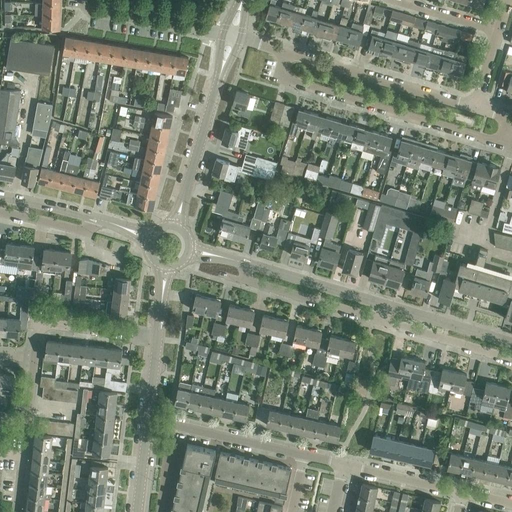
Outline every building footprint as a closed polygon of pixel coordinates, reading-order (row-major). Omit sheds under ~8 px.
[(275,0),(270,0),(266,17),(270,18),(269,22),(276,24),(283,2),(281,8),(274,6),(275,0)] [(287,3),(283,2),(276,24),(284,26),(285,23),(289,24),(295,5),(294,5),(293,11),(285,9),(287,3)] [(43,3),(43,15),(60,16),(61,4),(43,3)] [(376,5),(369,3),(363,25),(365,26),(369,27),(376,5)] [(306,8),(295,5),(289,24),(293,25),(292,28),(300,31),(304,14),(306,8)] [(376,5),(369,27),(367,35),(373,15),(376,16),(377,14),(381,15),(384,8),(376,5)] [(313,9),(311,16),(304,14),(300,31),(307,33),(308,30),(312,31),(318,11),(313,9)] [(404,14),(392,10),(389,20),(401,24),(404,14)] [(11,14),(5,14),(4,14),(4,23),(5,23),(5,27),(13,27),(13,24),(12,24),(12,22),(11,14)] [(415,17),(404,14),(401,24),(412,27),(415,17)] [(43,15),(42,28),(50,29),(59,29),(60,29),(60,16),(43,15)] [(346,44),(351,28),(346,27),(348,19),(342,17),(339,25),(335,38),(339,39),(338,42),(346,44)] [(427,20),(415,17),(412,27),(424,30),(425,25),(426,25),(427,20)] [(315,35),(323,38),(328,21),(316,18),(312,31),(316,32),(315,35)] [(439,24),(427,20),(426,25),(437,28),(435,34),(436,34),(439,24)] [(339,25),(328,21),(323,38),(330,40),(331,37),(335,38),(339,25)] [(352,22),(351,28),(346,44),(358,48),(365,26),(363,25),(352,22)] [(450,27),(439,24),(436,34),(443,36),(441,40),(446,41),(447,37),(450,27)] [(462,31),(450,27),(447,37),(459,41),(462,31)] [(386,33),(372,29),(370,34),(372,34),(368,47),(372,49),(372,52),(379,54),(385,35),(386,33)] [(473,34),(462,31),(459,41),(460,37),(472,41),(473,34)] [(385,35),(379,54),(387,56),(388,53),(392,54),(397,38),(385,35)] [(78,38),(66,36),(63,53),(75,55),(78,38)] [(54,45),(11,38),(6,67),(49,74),(54,45)] [(90,40),(78,38),(75,55),(87,58),(90,40)] [(395,59),(402,61),(408,42),(397,38),(392,54),(396,56),(395,59)] [(409,39),(408,42),(402,61),(410,63),(411,60),(415,61),(420,42),(409,39)] [(102,42),(90,40),(87,58),(99,60),(102,42)] [(115,45),(102,42),(99,60),(112,62),(115,45)] [(425,44),(420,42),(415,61),(419,63),(418,66),(425,68),(430,52),(423,50),(425,44)] [(127,47),(115,45),(112,62),(124,64),(127,47)] [(139,49),(127,47),(124,64),(136,66),(139,49)] [(151,51),(139,49),(136,66),(149,68),(151,51)] [(444,49),(442,55),(437,71),(449,75),(455,53),(444,49)] [(163,53),(151,51),(149,68),(161,70),(163,53)] [(430,52),(425,68),(433,70),(434,67),(438,68),(442,55),(430,52)] [(163,53),(161,70),(173,72),(176,55),(163,53)] [(467,56),(455,53),(449,75),(456,77),(457,74),(461,75),(467,56)] [(188,57),(176,55),(173,72),(185,74),(188,57)] [(498,83),(508,85),(511,72),(502,69),(498,83)] [(76,89),(69,87),(68,96),(75,97),(76,89)] [(0,89),(0,142),(13,145),(12,147),(18,148),(18,146),(19,142),(17,138),(14,138),(21,90),(0,89)] [(110,94),(109,101),(117,102),(119,91),(114,90),(114,95),(110,94)] [(250,94),(236,90),(232,105),(240,107),(238,114),(249,117),(251,110),(246,108),(250,94)] [(94,91),(93,100),(99,101),(101,93),(94,91)] [(119,91),(117,102),(126,104),(127,97),(119,96),(119,91)] [(174,96),(169,95),(167,104),(167,105),(166,104),(165,110),(173,112),(174,106),(179,106),(180,98),(174,96)] [(275,101),(269,121),(288,126),(294,107),(275,101)] [(37,102),(33,128),(47,130),(50,118),(52,104),(37,102)] [(156,109),(165,110),(166,104),(167,105),(167,104),(158,102),(156,109)] [(303,110),(298,109),(295,122),(293,122),(289,134),(296,135),(298,127),(306,129),(310,112),(303,110)] [(155,112),(152,124),(170,128),(172,116),(155,112)] [(322,115),(310,112),(306,129),(313,131),(311,138),(315,139),(322,115)] [(327,141),(334,119),(322,115),(318,129),(322,131),(320,139),(327,141)] [(345,122),(334,119),(329,136),(328,139),(335,141),(335,140),(339,142),(345,122)] [(345,122),(340,139),(352,142),(357,126),(345,122)] [(170,128),(152,124),(150,136),(167,140),(170,128)] [(351,147),(362,150),(368,129),(357,126),(352,142),(351,147)] [(122,129),(113,127),(111,139),(119,141),(122,129)] [(248,134),(225,127),(221,141),(234,145),(236,137),(247,141),(248,134)] [(79,129),(77,137),(85,139),(87,131),(80,129),(79,129)] [(380,133),(368,129),(362,150),(374,153),(380,133)] [(388,135),(380,133),(374,153),(381,155),(376,171),(385,173),(391,151),(388,150),(392,137),(387,135),(388,135)] [(150,136),(147,147),(165,151),(167,140),(150,136)] [(406,165),(413,142),(406,140),(405,141),(401,140),(397,153),(394,152),(390,165),(397,166),(398,163),(406,165)] [(425,146),(413,142),(406,165),(418,169),(419,167),(425,146)] [(26,156),(22,181),(34,183),(38,167),(43,149),(30,146),(28,157),(26,156)] [(430,170),(432,166),(436,149),(425,146),(419,167),(430,170)] [(20,148),(12,147),(11,151),(9,153),(7,152),(6,155),(0,160),(0,176),(13,179),(15,166),(16,157),(18,157),(20,148)] [(165,151),(147,147),(145,159),(162,163),(165,151)] [(448,153),(436,149),(432,166),(439,168),(440,165),(444,167),(448,153)] [(60,171),(53,170),(49,185),(61,187),(67,162),(70,152),(65,151),(60,171)] [(110,151),(107,163),(116,165),(119,153),(110,151)] [(257,157),(245,153),(243,161),(255,164),(257,157)] [(442,173),(453,177),(460,156),(448,153),(444,167),(442,173)] [(460,153),(460,156),(453,177),(465,180),(466,178),(472,180),(477,163),(471,161),(471,160),(467,159),(468,156),(460,153)] [(301,158),(297,157),(292,174),(304,178),(306,170),(308,163),(300,161),(301,158)] [(292,174),(296,161),(284,158),(280,171),(292,174)] [(145,159),(142,171),(160,174),(162,163),(145,159)] [(239,165),(216,159),(212,172),(225,176),(227,169),(237,172),(239,165)] [(269,168),(255,164),(243,161),(242,167),(257,171),(258,169),(272,173),(273,169),(269,168)] [(488,164),(477,161),(477,163),(472,180),(471,182),(482,186),(489,164),(489,163),(488,164)] [(67,162),(61,187),(63,188),(72,190),(76,176),(79,165),(73,164),(67,162)] [(37,182),(46,184),(49,185),(53,170),(46,168),(47,165),(42,164),(37,182)] [(497,166),(489,164),(482,186),(494,189),(500,168),(496,167),(497,166)] [(142,171),(140,182),(157,186),(160,174),(142,171)] [(329,177),(318,174),(315,182),(327,185),(330,174),(329,177)] [(341,178),(330,174),(327,185),(339,188),(341,179),(341,178)] [(76,176),(72,190),(81,193),(84,193),(88,176),(84,175),(83,177),(76,176)] [(96,196),(98,187),(100,181),(93,180),(94,177),(88,176),(84,193),(96,196)] [(350,191),(352,182),(341,179),(339,188),(350,191)] [(361,196),(364,187),(352,182),(350,191),(361,196)] [(157,186),(140,183),(137,194),(155,198),(157,186)] [(118,184),(116,190),(119,190),(130,192),(131,187),(120,185),(118,184)] [(113,189),(102,186),(99,197),(110,200),(113,189)] [(380,191),(364,187),(361,196),(377,200),(380,191)] [(223,218),(218,233),(232,237),(239,213),(224,209),(225,206),(229,207),(233,193),(221,189),(214,211),(223,214),(222,218),(223,218)] [(387,194),(382,192),(379,200),(395,205),(399,190),(397,196),(387,193),(387,194)] [(411,193),(399,190),(395,205),(407,208),(410,197),(410,196),(411,193)] [(155,198),(137,194),(135,206),(152,210),(155,198)] [(422,200),(410,197),(407,208),(418,211),(422,200)] [(471,199),(468,212),(474,213),(478,200),(471,199)] [(484,202),(478,200),(474,213),(487,217),(489,211),(482,209),(484,202)] [(264,208),(265,204),(258,201),(253,217),(261,220),(264,208)] [(380,205),(370,202),(363,227),(373,230),(380,205)] [(404,211),(382,204),(372,236),(381,239),(385,223),(400,227),(404,211)] [(433,205),(432,207),(429,215),(441,218),(444,209),(433,205)] [(294,206),(293,215),(305,216),(307,208),(294,206)] [(261,220),(267,221),(270,210),(264,208),(261,220)] [(456,212),(444,209),(441,218),(453,222),(456,212)] [(339,215),(326,211),(321,227),(319,234),(332,238),(339,215)] [(426,217),(404,211),(400,227),(413,230),(409,247),(417,249),(426,217)] [(239,213),(232,237),(245,241),(250,226),(242,223),(245,214),(239,213)] [(504,222),(502,231),(511,233),(511,214),(509,223),(504,222)] [(291,222),(281,219),(279,227),(266,224),(260,245),(273,249),(275,242),(284,245),(291,222)] [(438,236),(446,239),(450,226),(442,224),(438,236)] [(316,243),(320,229),(314,227),(310,241),(316,243)] [(495,246),(511,250),(511,236),(494,232),(495,246)] [(295,239),(293,245),(290,254),(306,259),(310,243),(295,239)] [(324,240),(320,253),(318,262),(334,267),(338,252),(331,250),(333,243),(324,240)] [(0,249),(0,263),(17,266),(20,245),(6,243),(5,250),(0,249)] [(34,246),(20,245),(17,266),(18,266),(17,268),(37,271),(38,263),(39,255),(33,255),(34,246)] [(58,251),(45,249),(43,271),(55,273),(58,251)] [(349,249),(345,260),(342,270),(356,274),(362,253),(349,249)] [(71,252),(58,251),(55,273),(68,274),(71,252)] [(375,254),(371,268),(368,278),(383,282),(390,258),(375,254)] [(435,254),(433,262),(431,269),(433,270),(438,271),(443,256),(435,254)] [(474,267),(460,263),(454,286),(459,288),(459,289),(467,291),(466,296),(476,299),(489,303),(490,298),(504,302),(504,301),(510,303),(511,297),(511,295),(511,278),(485,270),(482,269),(486,255),(478,254),(474,267)] [(405,263),(390,258),(383,282),(398,287),(405,263)] [(100,262),(88,259),(79,259),(78,272),(109,276),(110,265),(99,264),(100,262)] [(431,269),(433,262),(430,261),(427,271),(417,268),(410,290),(426,295),(433,270),(431,269)] [(440,270),(438,276),(435,286),(436,286),(437,283),(442,285),(438,298),(449,302),(454,286),(453,286),(455,280),(445,277),(447,272),(440,270)] [(43,300),(44,292),(41,291),(42,277),(36,276),(33,299),(43,300)] [(131,278),(115,276),(114,289),(129,291),(131,278)] [(65,294),(61,294),(61,302),(70,303),(73,281),(66,280),(65,294)] [(76,284),(74,297),(85,298),(87,286),(81,285),(76,284)] [(129,291),(114,289),(112,301),(128,303),(129,291)] [(192,310),(202,312),(205,312),(208,298),(196,295),(192,310)] [(85,298),(74,297),(73,309),(84,311),(85,298)] [(30,299),(21,298),(21,302),(20,313),(29,314),(30,299)] [(220,300),(208,298),(205,312),(217,315),(220,300)] [(107,301),(106,313),(111,314),(126,316),(128,303),(112,301),(107,301)] [(229,305),(227,315),(226,320),(238,323),(242,308),(229,305)] [(254,311),(242,308),(238,323),(251,326),(254,311)] [(263,315),(261,325),(260,330),(272,333),(275,318),(263,315)] [(7,318),(6,335),(19,336),(20,319),(7,318)] [(288,321),(275,318),(272,333),(284,336),(288,321)] [(220,323),(214,322),(211,334),(213,334),(213,338),(217,339),(220,323)] [(226,325),(220,323),(217,339),(223,340),(226,325)] [(297,325),(294,335),(293,340),(306,343),(309,328),(297,325)] [(321,331),(309,328),(306,343),(318,346),(321,331)] [(254,333),(248,332),(245,344),(251,345),(254,333)] [(260,335),(254,333),(251,345),(248,357),(254,359),(255,355),(260,335)] [(343,338),(330,335),(326,355),(338,358),(343,338)] [(355,341),(343,338),(338,358),(339,353),(352,356),(355,341)] [(45,356),(45,357),(58,359),(60,342),(47,340),(45,356)] [(198,344),(187,341),(186,347),(193,349),(191,354),(197,355),(198,350),(196,349),(198,344)] [(58,359),(57,363),(70,364),(70,360),(72,343),(60,342),(58,359)] [(85,345),(72,343),(70,360),(82,362),(85,345)] [(287,344),(281,343),(278,354),(285,355),(287,344)] [(210,347),(198,344),(196,349),(198,350),(197,355),(199,350),(208,353),(210,347)] [(294,345),(287,344),(285,355),(291,357),(294,345)] [(96,346),(85,345),(82,362),(94,363),(96,346)] [(109,348),(96,346),(94,363),(107,365),(109,348)] [(121,357),(122,349),(109,348),(107,365),(105,380),(110,380),(111,372),(119,373),(120,364),(121,357)] [(212,351),(210,356),(222,360),(224,354),(212,351)] [(315,352),(313,362),(312,364),(318,365),(321,354),(315,352)] [(235,357),(224,354),(222,360),(233,363),(235,357)] [(321,354),(318,365),(324,367),(327,355),(321,354)] [(391,357),(385,384),(395,386),(397,376),(408,378),(413,359),(401,356),(400,360),(391,357)] [(247,360),(235,357),(233,363),(245,366),(247,360)] [(425,361),(413,359),(408,378),(409,378),(407,383),(414,385),(413,386),(419,388),(420,384),(428,386),(432,369),(424,368),(425,361)] [(247,360),(245,366),(257,369),(258,363),(247,360)] [(349,360),(346,372),(344,383),(350,385),(355,362),(349,360)] [(289,369),(277,365),(276,371),(290,375),(287,374),(289,369)] [(442,372),(432,369),(428,386),(427,391),(435,393),(438,391),(438,388),(445,390),(445,387),(450,388),(454,371),(442,368),(442,372)] [(301,372),(289,369),(287,374),(290,375),(299,377),(301,378),(303,373),(300,372),(301,372)] [(454,371),(450,388),(455,389),(455,392),(471,396),(474,382),(465,380),(466,374),(454,371)] [(14,376),(2,374),(0,389),(0,390),(12,392),(14,376)] [(43,376),(41,386),(43,386),(49,387),(54,388),(55,381),(55,378),(53,377),(43,376)] [(314,379),(303,376),(301,381),(313,384),(314,379)] [(326,382),(314,379),(313,384),(324,387),(326,382)] [(104,384),(104,388),(115,390),(125,391),(126,382),(110,380),(105,380),(104,384)] [(55,381),(54,388),(55,388),(61,389),(67,389),(67,386),(68,382),(55,381)] [(178,388),(175,403),(186,406),(189,390),(191,384),(179,382),(178,388)] [(338,385),(326,382),(324,387),(336,390),(338,385)] [(494,400),(498,384),(486,382),(483,394),(478,393),(474,407),(479,408),(481,404),(493,407),(494,400)] [(510,387),(498,384),(494,400),(500,401),(499,405),(506,406),(503,416),(508,417),(511,403),(507,402),(510,387)] [(338,385),(336,390),(348,393),(349,388),(338,385)] [(204,386),(202,393),(198,409),(210,411),(214,396),(215,389),(204,386)] [(100,390),(99,403),(116,405),(117,392),(100,390)] [(202,393),(189,390),(186,406),(198,409),(202,393)] [(225,399),(214,396),(210,411),(222,414),(225,399)] [(237,401),(225,399),(222,414),(233,417),(237,401)] [(249,404),(237,401),(233,417),(245,420),(249,404)] [(99,403),(97,416),(114,418),(116,405),(99,403)] [(406,405),(397,403),(396,407),(397,407),(396,412),(404,414),(406,405)] [(415,407),(406,405),(404,414),(404,413),(412,415),(413,411),(414,411),(415,407)] [(266,424),(278,427),(282,412),(261,407),(258,420),(267,422),(266,424)] [(305,417),(302,432),(313,435),(319,410),(308,407),(305,417)] [(320,410),(319,410),(313,435),(325,438),(329,423),(317,420),(320,410)] [(427,421),(429,413),(420,410),(419,416),(428,418),(427,421)] [(294,415),(282,412),(278,427),(290,430),(294,415)] [(438,415),(429,413),(427,421),(435,423),(436,419),(436,420),(438,415)] [(305,417),(294,415),(290,430),(302,432),(305,417)] [(114,418),(97,416),(96,428),(112,430),(114,418)] [(471,421),(460,418),(458,423),(470,427),(471,421)] [(481,430),(483,424),(471,421),(470,427),(482,430),(481,430)] [(341,425),(329,423),(325,438),(337,441),(341,425)] [(494,427),(483,424),(481,430),(482,430),(492,433),(494,427)] [(88,439),(88,440),(111,443),(112,430),(96,428),(91,427),(91,429),(89,430),(89,436),(90,437),(89,439),(88,439)] [(505,430),(494,427),(492,433),(493,433),(492,439),(503,442),(505,430)] [(35,434),(34,447),(51,449),(52,436),(35,434)] [(385,438),(373,435),(370,450),(382,453),(385,438)] [(79,439),(74,438),(72,456),(84,457),(85,451),(84,451),(77,450),(79,439)] [(398,441),(385,438),(382,453),(394,456),(398,441)] [(111,443),(89,440),(88,440),(87,452),(110,455),(111,443)] [(410,444),(398,441),(394,456),(406,458),(410,444)] [(216,450),(187,444),(182,466),(183,466),(182,470),(181,470),(179,480),(180,480),(179,484),(178,484),(176,494),(177,494),(176,498),(175,498),(173,508),(174,508),(172,511),(208,511),(214,486),(284,502),(292,468),(277,465),(276,466),(272,465),(272,463),(263,461),(262,462),(258,461),(258,460),(249,458),(248,459),(244,458),(244,457),(234,455),(234,456),(230,455),(230,454),(220,451),(219,458),(214,457),(216,450)] [(421,446),(410,444),(406,458),(418,461),(421,446)] [(434,449),(421,446),(418,461),(430,464),(434,449)] [(51,449),(34,447),(32,459),(49,462),(51,449)] [(451,453),(447,468),(459,471),(463,455),(451,453)] [(463,455),(459,471),(471,474),(475,458),(463,455)] [(72,458),(70,476),(74,477),(74,476),(79,477),(80,465),(76,465),(77,458),(72,458)] [(475,458),(471,474),(483,477),(486,461),(475,458)] [(49,462),(32,459),(31,471),(48,474),(49,462)] [(91,460),(89,479),(106,481),(108,467),(102,467),(102,461),(92,460),(91,460)] [(498,463),(486,461),(483,477),(494,479),(498,463)] [(509,466),(498,463),(494,479),(506,482),(509,466)] [(48,474),(31,471),(29,484),(46,486),(48,474)] [(106,481),(89,479),(87,492),(105,494),(106,481)] [(378,487),(362,483),(359,495),(375,499),(378,487)] [(46,486),(29,484),(28,496),(50,499),(51,494),(46,493),(46,486)] [(400,492),(394,491),(391,503),(397,504),(400,492)] [(81,502),(80,503),(86,504),(103,506),(105,494),(87,492),(86,502),(81,502)] [(408,494),(403,493),(400,504),(405,506),(408,494)] [(375,499),(359,495),(356,507),(372,511),(375,499)] [(45,498),(28,496),(26,509),(43,511),(45,498)] [(238,496),(237,505),(236,509),(244,510),(247,498),(238,496)] [(438,511),(440,501),(425,498),(422,510),(432,511),(438,511)] [(281,511),(283,507),(259,501),(256,511),(281,511)] [(86,504),(80,503),(80,507),(85,508),(84,511),(102,511),(103,506),(86,504)]
